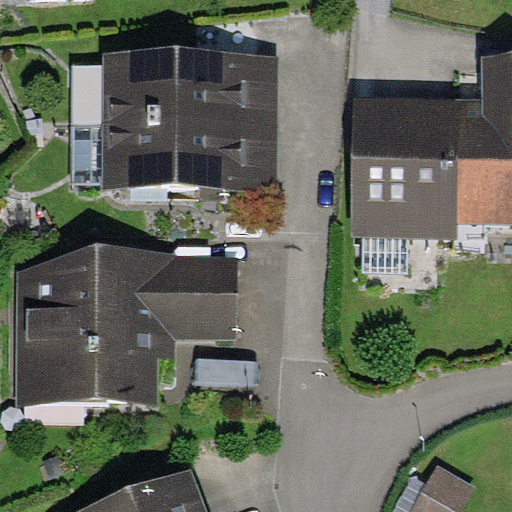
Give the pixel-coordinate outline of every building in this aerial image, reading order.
[(291,57),(113,55),(111,198),(289,200),(291,57)] [(511,67),(487,67),(486,112),(372,109),(369,236),(511,238),(511,67)] [(235,272),(37,264),(31,412),(157,417),(160,337),(233,340),(235,272)] [(465,511),(478,489),(443,470),(420,511),(465,511)] [(226,511),(214,480),(131,511),(226,511)]
